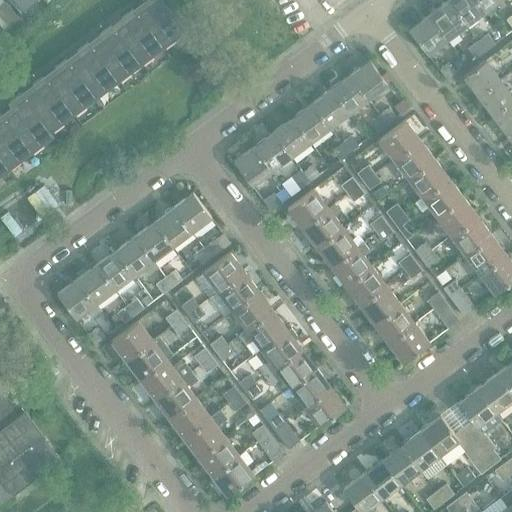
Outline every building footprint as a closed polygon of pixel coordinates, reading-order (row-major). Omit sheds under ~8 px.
[(0,172),(51,135),(48,130),(184,29),(162,0),(144,0),(149,7),(138,15),(133,8),(122,17),(126,23),(115,32),(110,25),(99,33),(104,40),(93,48),(88,42),(77,50),(81,57),(70,65),(65,59),(54,67),(59,73),(48,82),(43,75),(31,84),(36,90),(25,98),(20,92),(8,101),(17,112),(5,121),(0,114),(0,172)] [(10,0),(21,12),(35,0),(10,0)] [(243,45),(276,23),(260,0),(240,0),(222,12),(243,45)] [(475,0),(449,0),(447,2),(465,25),(484,11),(475,0)] [(475,0),(484,11),(498,0),(475,0)] [(0,46),(1,47),(26,26),(5,2),(0,6),(0,46)] [(447,2),(428,16),(446,40),(465,25),(447,2)] [(408,31),(426,55),(446,40),(428,16),(408,31)] [(495,43),(487,32),(476,40),(484,51),(495,43)] [(468,46),(476,57),(484,51),(476,40),(468,46)] [(460,57),(453,62),(459,70),(466,64),(460,57)] [(485,59),(462,77),(476,95),(477,96),(500,79),(499,78),(485,59)] [(387,84),(369,60),(349,74),(367,99),(387,84)] [(455,72),(449,63),(438,71),(445,80),(455,72)] [(349,74),(330,89),(348,114),(367,99),(349,74)] [(511,95),(500,79),(477,96),(491,115),(511,99),(511,95)] [(330,89),(311,103),(329,128),(348,114),(330,89)] [(511,99),(491,115),(505,134),(511,129),(511,99)] [(311,103),(292,118),(310,142),(329,128),(311,103)] [(396,118),(389,108),(379,115),(386,125),(396,118)] [(370,123),(377,132),(386,125),(379,115),(370,123)] [(292,118),(273,132),(291,157),(310,142),(292,118)] [(404,120),(378,140),(393,160),(419,140),(404,120)] [(273,132),(254,147),(272,171),(291,157),(273,132)] [(358,147),(350,137),(341,144),(348,154),(358,147)] [(393,160),(407,179),(433,159),(419,140),(393,160)] [(332,151),(339,161),(348,154),(341,144),(332,151)] [(234,161),(252,186),(272,171),(254,147),(234,161)] [(407,179),(422,199),(448,179),(433,159),(407,179)] [(369,165),(357,173),(364,182),(375,173),(369,165)] [(320,175),(313,166),(303,173),(310,183),(320,175)] [(293,181),(300,191),(310,183),(303,173),(293,181)] [(369,190),(381,181),(375,173),(364,182),(369,190)] [(352,176),(340,185),(347,194),(359,185),(352,176)] [(428,207),(436,218),(462,198),(448,179),(422,199),(416,203),(422,212),(428,207)] [(353,201),(364,192),(359,185),(347,194),(353,201)] [(382,186),(372,193),(377,200),(387,192),(382,186)] [(314,189),(287,209),(302,229),(329,209),(314,189)] [(211,217),(192,193),(173,208),(191,232),(211,217)] [(281,205),(274,195),(264,202),(272,212),(281,205)] [(436,218),(451,237),(476,217),(462,198),(436,218)] [(397,203),(386,212),(392,221),(404,212),(397,203)] [(302,229),(316,248),(343,228),(334,217),(340,212),(334,204),(329,209),(302,229)] [(173,208),(153,222),(172,246),(191,232),(173,208)] [(403,225),(410,220),(404,212),(392,221),(407,240),(414,235),(405,228),(403,225)] [(381,215),(369,223),(376,233),(388,224),(381,215)] [(451,237),(465,256),(491,236),(476,217),(451,237)] [(153,222),(134,236),(153,261),(172,246),(153,222)] [(381,239),(393,231),(388,224),(376,233),(381,239)] [(316,248),(331,267),(357,247),(343,228),(316,248)] [(230,243),(223,234),(203,249),(211,258),(230,243)] [(134,236),(115,251),(133,275),(144,267),(149,275),(158,268),(153,261),(134,236)] [(465,256),(479,275),(505,256),(491,236),(465,256)] [(365,242),(357,247),(331,267),(345,286),(372,266),(363,255),(371,250),(365,242)] [(426,242),(415,251),(421,259),(433,250),(426,242)] [(194,256),(201,265),(211,258),(203,249),(194,256)] [(427,267),(439,259),(433,250),(421,259),(427,267)] [(115,251),(96,265),(114,290),(133,275),(115,251)] [(409,252),(397,261),(405,271),(416,262),(409,252)] [(203,272),(196,277),(211,297),(217,292),(243,272),(229,253),(203,272)] [(494,295),(511,280),(511,264),(505,256),(479,275),(494,295)] [(410,278),(421,269),(416,262),(405,271),(410,278)] [(96,265),(77,280),(95,304),(114,290),(96,265)] [(345,286),(360,306),(386,285),(372,266),(345,286)] [(182,280),(174,269),(165,277),(172,287),(182,280)] [(445,270),(436,276),(442,284),(450,277),(445,270)] [(243,272),(217,292),(232,311),(258,291),(243,272)] [(155,284),(163,294),(172,287),(165,277),(155,284)] [(57,294),(75,319),(85,311),(91,319),(101,312),(95,304),(77,280),(57,294)] [(454,280),(443,289),(449,298),(461,289),(454,280)] [(360,306),(374,325),(400,304),(386,285),(360,306)] [(464,317),(475,309),(461,289),(449,298),(464,317)] [(258,291),(232,311),(246,330),(272,311),(258,291)] [(148,293),(141,299),(146,305),(153,300),(148,293)] [(427,301),(431,307),(433,309),(443,301),(437,293),(427,301)] [(192,297),(180,306),(187,315),(198,306),(192,297)] [(144,308),(137,298),(126,306),(134,316),(144,308)] [(447,329),(458,321),(443,301),(433,309),(447,329)] [(374,325),(388,343),(414,323),(400,304),(374,325)] [(117,313),(124,323),(134,316),(126,306),(117,313)] [(193,323),(205,314),(198,306),(187,315),(193,323)] [(175,309),(164,318),(171,327),(182,319),(175,309)] [(246,330),(239,336),(246,345),(253,339),(261,349),(286,330),(272,311),(246,330)] [(176,334),(187,326),(182,319),(171,327),(176,334)] [(137,321),(111,341),(126,361),(152,341),(137,321)] [(402,363),(429,343),(414,323),(388,343),(402,363)] [(105,338),(97,328),(87,336),(95,346),(105,338)] [(261,349),(254,354),(263,365),(258,368),(264,376),(301,349),(294,340),(296,338),(290,329),(288,331),(286,330),(261,349)] [(126,361),(140,380),(167,360),(173,356),(158,336),(152,341),(126,361)] [(221,336),(209,345),(215,353),(227,344),(221,336)] [(222,361),(233,352),(227,344),(215,353),(222,361)] [(204,348),(193,356),(200,365),(211,357),(204,348)] [(301,349),(264,376),(271,385),(282,378),(289,387),(315,368),(301,349)] [(206,373),(217,365),(211,357),(200,365),(206,373)] [(185,362),(174,370),(167,360),(140,380),(154,400),(192,371),(185,362)] [(511,361),(496,374),(511,395),(511,361)] [(315,368),(289,387),(303,407),(329,387),(315,368)] [(187,387),(198,379),(192,371),(154,400),(169,419),(196,399),(187,387)] [(250,374),(238,383),(244,391),(256,382),(250,374)] [(495,412),(511,399),(511,395),(496,374),(477,388),(495,412)] [(251,399),(262,390),(256,382),(244,391),(251,399)] [(234,387),(222,396),(228,404),(240,395),(234,387)] [(329,387),(303,407),(318,426),(344,407),(329,387)] [(477,388),(457,403),(471,422),(462,429),(484,456),(491,467),(501,460),(493,450),(495,448),(484,433),(501,420),(495,412),(477,388)] [(235,412),(246,404),(240,395),(228,404),(235,412)] [(0,504),(18,491),(16,489),(40,471),(42,473),(60,459),(55,453),(52,455),(41,440),(44,438),(31,420),(28,422),(26,419),(28,417),(24,412),(15,417),(0,396),(0,504)] [(169,419),(183,438),(210,418),(196,399),(169,419)] [(242,416),(234,423),(237,426),(248,418),(254,414),(248,406),(242,410),(241,415),(242,416)] [(220,410),(210,418),(183,438),(198,457),(225,437),(216,426),(226,418),(220,410)] [(279,413),(267,421),(273,429),(285,421),(279,413)] [(431,423),(420,431),(431,447),(438,455),(455,442),(480,475),(491,467),(484,456),(462,429),(454,435),(440,416),(431,423)] [(288,449),(300,440),(285,421),(273,429),(288,449)] [(262,425),(252,433),(258,442),(269,434),(262,425)] [(420,431),(401,446),(418,469),(438,455),(431,447),(420,431)] [(273,461),(283,453),(269,434),(258,442),(273,461)] [(198,457),(212,476),(239,456),(225,437),(198,457)] [(401,446),(381,460),(399,484),(418,469),(401,446)] [(239,456),(212,476),(227,496),(254,476),(246,466),(252,461),(245,452),(239,456)] [(381,460),(362,475),(380,499),(399,484),(381,460)] [(494,471),(502,481),(511,472),(504,463),(494,471)] [(468,468),(456,476),(464,487),(476,478),(468,468)] [(362,475),(343,489),(357,508),(351,511),(374,511),(370,506),(380,499),(362,475)] [(454,494),(446,484),(435,492),(443,503),(454,494)] [(511,511),(511,487),(510,489),(499,497),(501,500),(507,508),(510,511),(511,511)] [(426,499),(434,509),(443,503),(435,492),(426,499)] [(465,492),(455,500),(464,511),(510,511),(507,508),(501,500),(499,497),(489,505),(480,511),(472,501),(465,492)] [(464,511),(455,500),(445,507),(448,511),(464,511)] [(333,511),(326,502),(312,511),(333,511)]
